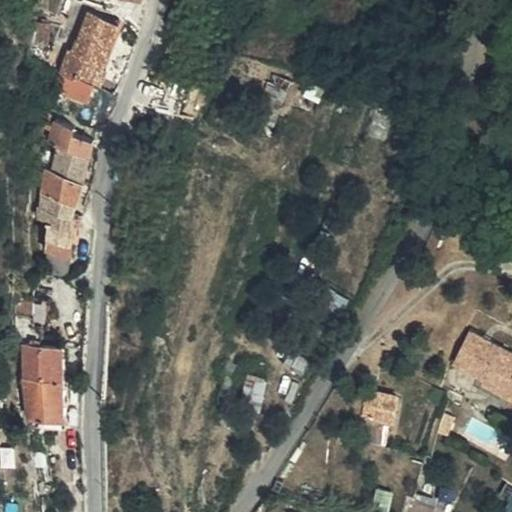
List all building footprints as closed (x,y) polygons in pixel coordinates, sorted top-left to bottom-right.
[(114,85),(135,24),(105,14),(95,44),(94,44),(90,54),(86,53),(80,75),(114,85)] [(66,31),(48,31),(47,31),(47,37),(45,50),(65,51),(66,31)] [(104,156),(107,140),(90,136),(91,130),(72,123),(65,145),(72,147),(104,156)] [(98,182),(104,156),(72,147),(66,170),(98,182)] [(93,203),(98,182),(66,170),(58,169),(54,189),(57,190),(93,203)] [(89,220),(93,203),(57,190),(52,214),(65,218),(63,254),(86,257),(89,220)] [(40,382),(79,381),(79,347),(54,347),(54,332),(32,332),(31,350),(40,350),(40,382)] [(511,399),(511,359),(501,354),(497,362),(487,379),(508,390),(505,396),(511,399)] [(474,373),(487,379),(497,362),(483,355),(474,373)] [(40,382),(40,428),(78,426),(79,381),(40,382)] [(402,426),(404,427),(413,398),(384,389),(377,418),(370,442),(381,445),(396,449),(402,426)] [(465,438),(509,456),(511,448),(511,435),(473,419),(465,438)] [(444,511),(446,504),(419,497),(415,511),(444,511)]
